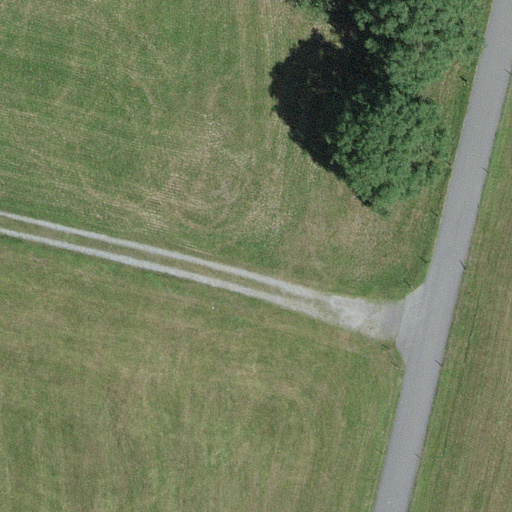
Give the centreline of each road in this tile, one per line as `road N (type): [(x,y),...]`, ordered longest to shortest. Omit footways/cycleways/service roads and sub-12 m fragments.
road 1 (residential): [(380,511),(502,0)]
road 2 (track): [(421,335),(0,234)]
